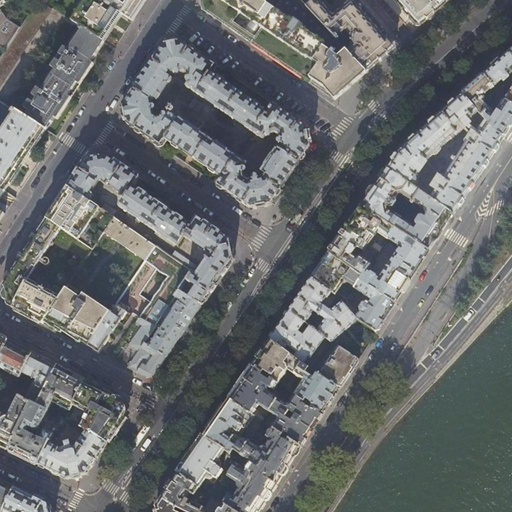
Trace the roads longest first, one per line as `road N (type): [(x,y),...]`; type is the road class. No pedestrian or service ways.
road 1 (residential): [(276,511),(499,172)]
road 2 (primary): [(363,435),(476,256),(492,224),(499,172)]
road 3 (residential): [(163,7),(358,140)]
road 4 (residential): [(283,251),(88,121)]
road 5 (primary): [(363,435),(511,262)]
road 6 (primary): [(508,0),(358,140)]
road 7 (residential): [(176,409),(0,317)]
road 8 (primary): [(283,251),(176,409)]
road 9 (residential): [(0,252),(88,121)]
road 10 (residential): [(88,121),(163,7)]
road 11 (primary): [(358,140),(283,251)]
road 12 (primary): [(176,409),(106,511)]
